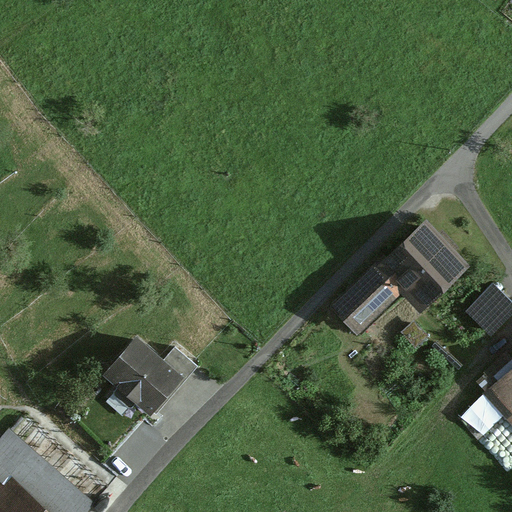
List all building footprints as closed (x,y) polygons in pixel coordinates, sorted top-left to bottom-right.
[(426,222),(333,306),(357,332),(403,290),(423,311),(469,269),(426,222)] [(511,305),(494,288),(468,315),(489,335),(511,310),(511,305)] [(166,364),(135,338),(101,379),(152,421),(196,369),(176,353),(166,364)] [(511,357),(509,354),(478,383),(511,419),(511,357)] [(0,486),(2,489),(0,490),(0,511),(84,511),(93,503),(13,430),(0,444),(0,486)]
